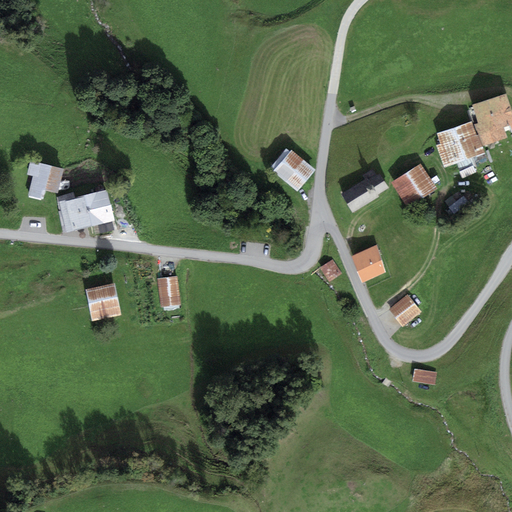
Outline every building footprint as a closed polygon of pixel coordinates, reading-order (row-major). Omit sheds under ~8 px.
[(511,96),(477,107),(482,126),(443,138),(446,149),(440,150),(446,171),(489,158),(486,150),(511,142),(511,96)] [(294,156),(278,176),(297,191),(313,172),(294,156)] [(68,173),(34,165),(31,178),(36,179),(32,198),(46,202),(48,194),(63,198),(68,173)] [(424,170),(396,188),(412,212),(440,193),(424,170)] [(372,186),(351,200),(360,214),(391,194),(379,174),(369,180),(372,186)] [(112,192),(62,206),(70,234),(120,221),(112,192)] [(462,196),(447,207),(456,218),(470,207),(462,196)] [(381,252),(357,261),(368,287),(391,277),(381,252)] [(180,281),(160,283),(163,311),(183,309),(180,281)] [(120,289),(90,294),(95,323),(125,318),(120,289)] [(409,297),(392,310),(405,328),(423,315),(409,297)] [(438,376),(416,373),(415,385),(436,388),(438,376)]
